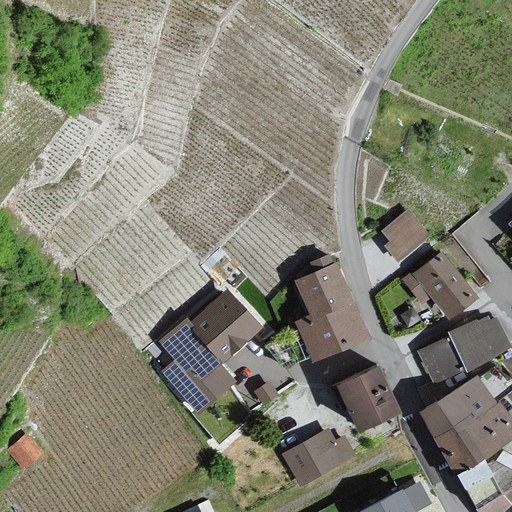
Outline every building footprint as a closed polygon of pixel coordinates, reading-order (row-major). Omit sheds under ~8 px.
[(410,212),(382,231),(391,245),(390,250),(403,260),(431,237),(410,212)] [(482,296),(444,250),(407,279),(427,305),(436,298),(453,319),(482,296)] [(331,262),(329,256),(310,264),(314,275),(298,282),(312,314),(296,321),(314,363),(371,338),(337,260),(331,262)] [(271,327),(231,291),(196,321),(228,367),(271,327)] [(489,320),(487,316),(450,333),(451,335),(420,350),(435,381),(466,367),(468,371),(504,354),(502,349),(511,345),(497,317),(489,320)] [(196,321),(161,343),(178,362),(165,376),(203,414),(239,383),(228,367),(196,321)] [(401,413),(380,366),(339,384),(360,432),(401,413)] [(243,392),(253,404),(278,385),(268,372),(243,392)] [(511,440),(511,418),(479,377),(420,410),(460,476),(485,459),(511,440)] [(328,427),(281,453),(300,486),(346,460),(328,427)] [(43,453),(28,435),(9,450),(23,469),(43,453)] [(488,467),(485,459),(460,476),(478,510),(511,488),(511,454),(504,451),(496,462),(488,467)] [(418,511),(404,485),(354,511),(418,511)]
